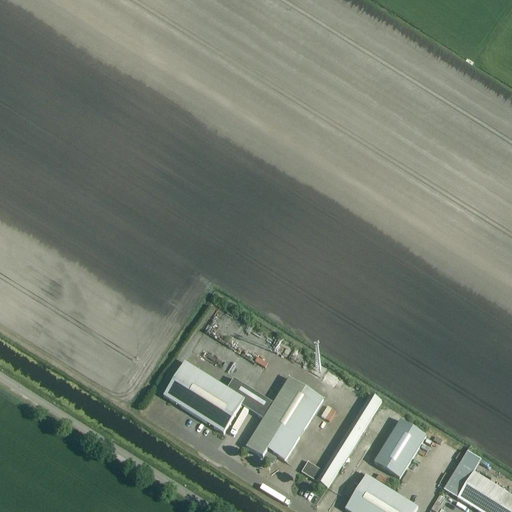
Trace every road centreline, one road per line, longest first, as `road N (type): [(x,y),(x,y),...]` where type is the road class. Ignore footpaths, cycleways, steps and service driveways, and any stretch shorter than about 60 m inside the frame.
road 1 (unclassified): [(215,511),(0,377)]
road 2 (track): [(511,283),(298,149)]
